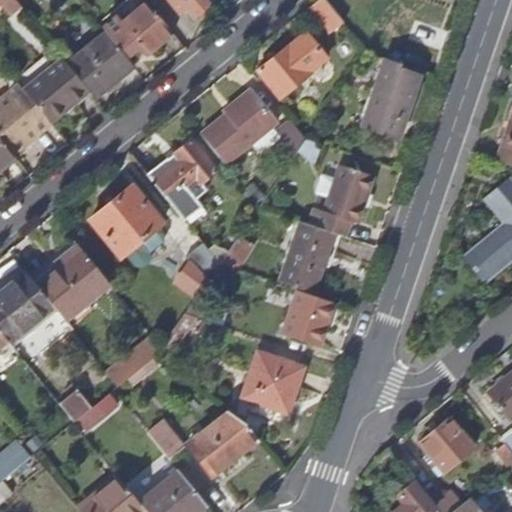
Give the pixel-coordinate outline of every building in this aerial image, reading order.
[(169,0),(180,13),(188,7),(195,16),(209,4),(205,0),(169,0)] [(317,0),(314,3),(309,6),(330,33),(343,22),(325,0),(317,0)] [(149,5),(147,2),(123,22),(118,16),(103,28),(107,32),(128,58),(140,47),(146,54),(172,33),(149,5)] [(67,64),(87,88),(94,97),(134,65),(128,58),(107,32),(67,64)] [(309,72),(326,58),(305,32),(257,70),(280,98),(310,74),(309,72)] [(25,90),(49,120),(87,88),(67,64),(63,58),(25,90)] [(388,59),(386,58),(363,126),(398,138),(419,77),(400,70),(402,64),(388,59)] [(346,82),(326,144),(349,151),(358,124),(369,90),(346,82)] [(0,138),(13,155),(52,123),(49,120),(25,90),(21,85),(0,101),(0,138)] [(201,134),(225,163),(277,121),(255,94),(228,116),(226,114),(201,134)] [(494,159),(511,165),(511,105),(511,106),(494,159)] [(296,155),(306,139),(290,119),(276,130),(296,155)] [(13,155),(0,138),(0,167),(14,156),(13,155)] [(148,174),(185,219),(201,207),(195,200),(207,190),(201,184),(216,171),(190,140),(148,174)] [(335,233),(340,235),(345,220),(360,224),(366,207),(360,205),(363,194),(370,196),(375,178),(339,165),(323,211),(308,207),(303,222),(335,233)] [(496,237),(511,255),(511,178),(483,201),(502,225),(490,235),(496,237)] [(121,256),(162,222),(131,185),(90,220),(121,256)] [(335,233),(303,222),(300,221),(280,282),(315,294),(335,233)] [(511,255),(496,237),(490,235),(466,255),(474,265),(470,269),(477,276),(480,273),(489,283),(511,264),(511,255)] [(209,280),(221,263),(204,243),(187,258),(192,263),(209,280)] [(109,283),(78,245),(54,265),(57,269),(37,285),(54,306),(60,314),(64,319),(109,283)] [(179,322),(185,314),(191,306),(209,280),(192,263),(177,283),(181,287),(164,311),(179,322)] [(54,306),(37,285),(25,271),(0,291),(0,331),(6,339),(9,342),(41,316),(54,306)] [(328,301),(296,290),(281,334),(319,347),(335,303),(328,301)] [(197,318),(185,314),(179,322),(174,330),(183,336),(197,318)] [(258,351),(242,397),(288,413),(303,367),(258,351)] [(133,374),(143,367),(149,362),(141,352),(125,364),(133,374)] [(133,374),(128,379),(134,385),(147,373),(143,367),(133,374)] [(509,419),(511,417),(511,373),(488,393),(509,419)] [(81,417),(91,408),(76,389),(58,403),(74,422),(81,417)] [(246,424),(228,412),(187,445),(212,476),(258,439),(246,424)] [(443,473),(474,447),(450,418),(419,444),(443,473)] [(148,433),(169,459),(184,447),(163,421),(148,433)] [(511,452),(511,427),(500,437),(504,443),(511,452)] [(509,468),(511,466),(511,452),(504,443),(495,450),(509,468)] [(195,511),(205,504),(179,471),(139,503),(145,510),(146,511),(195,511)] [(141,511),(145,510),(139,503),(127,488),(118,476),(103,488),(104,490),(79,510),(80,511),(141,511)] [(429,511),(435,508),(413,483),(397,496),(404,504),(394,511),(429,511)] [(441,511),(451,511),(463,503),(452,491),(446,496),(441,491),(431,499),(441,511)] [(482,511),(471,497),(463,503),(451,511),(482,511)]
